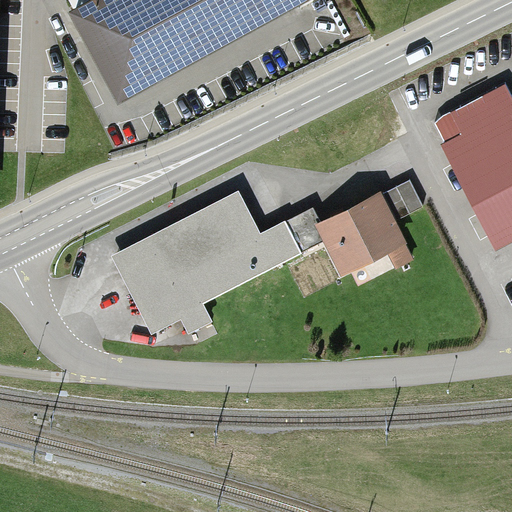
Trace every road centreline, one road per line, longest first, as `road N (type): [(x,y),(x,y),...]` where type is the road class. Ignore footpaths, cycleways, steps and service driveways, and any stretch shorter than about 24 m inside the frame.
road 1 (unclassified): [(3,244),(55,339),(105,367),(329,377),(511,361)]
road 2 (primary): [(511,1),(3,244)]
road 3 (track): [(188,511),(0,460)]
